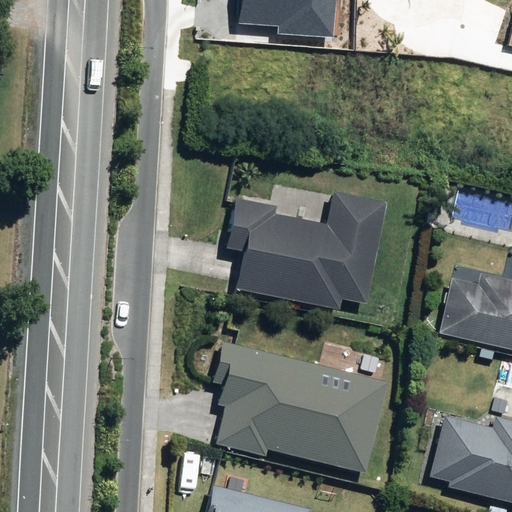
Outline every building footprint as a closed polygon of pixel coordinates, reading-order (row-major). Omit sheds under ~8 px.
[(277,33),(334,37),(337,0),(236,0),(235,25),(278,28),(277,33)] [(237,251),(229,288),(337,310),(339,300),(364,305),(382,203),(329,192),(323,225),(269,214),(270,206),(229,198),(219,247),(237,251)] [(450,279),(437,333),(511,350),(511,281),(478,274),(476,284),(450,279)] [(383,382),(217,341),(206,382),(217,385),(212,405),(219,407),(210,444),(260,456),(262,449),(360,474),(383,382)] [(444,481),(442,487),(511,504),(511,421),(490,416),(487,428),(439,417),(424,476),(444,481)] [(309,511),(310,510),(214,486),(207,511),(309,511)]
